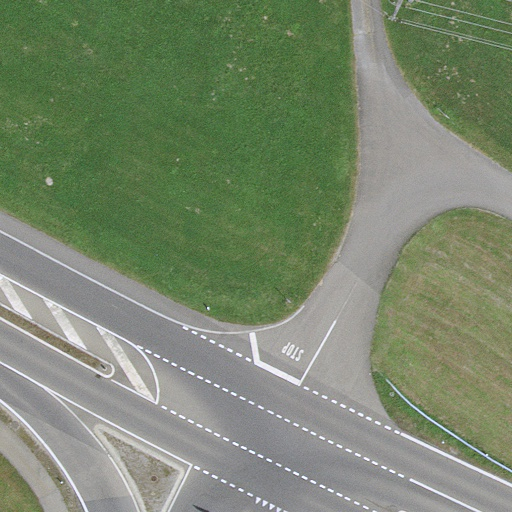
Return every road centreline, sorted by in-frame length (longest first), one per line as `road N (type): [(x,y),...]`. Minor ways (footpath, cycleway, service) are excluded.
road 1 (primary): [(293,405),(0,251)]
road 2 (primary): [(0,343),(259,477)]
road 3 (unclassified): [(398,145),(365,254),(293,405)]
road 4 (primary): [(498,511),(293,405)]
road 5 (primary): [(0,381),(77,447),(114,511)]
road 6 (residential): [(398,145),(366,0)]
road 7 (unclassified): [(511,199),(398,145)]
